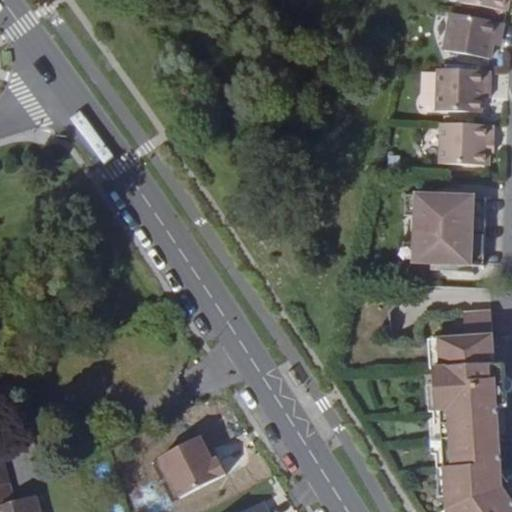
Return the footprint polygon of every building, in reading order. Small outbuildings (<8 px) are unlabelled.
[(502,17),(450,7),(443,43),(489,51),(491,38),(492,29),(501,31),(502,17)] [(492,29),(491,38),(499,40),(501,31),(492,29)] [(489,66),(437,63),(434,104),(478,107),(478,92),(479,79),(488,80),(489,66)] [(479,79),(478,92),(488,93),(488,80),(479,79)] [(490,119),(438,117),(436,158),(484,160),(484,147),(481,146),(482,135),(489,135),(490,119)] [(481,146),(484,147),(488,147),(489,135),(482,135),(481,146)] [(413,207),(414,186),(402,185),(401,207),(413,207)] [(478,188),(414,186),(413,207),(413,233),(412,256),(475,258),(476,242),(471,241),(472,203),(478,203),(478,188)] [(484,203),(478,203),(472,203),(471,241),(476,242),(483,242),(484,203)] [(412,256),(413,233),(401,233),(400,255),(412,256)] [(448,502),(443,506),(446,511),(511,511),(511,489),(507,492),(501,479),(507,475),(500,467),(496,404),(505,403),(503,388),(491,389),(490,378),(503,377),(502,361),(492,361),(489,309),(463,310),(464,335),(440,336),(441,366),(433,366),(435,406),(440,407),(448,502)] [(201,435),(161,456),(182,498),(227,475),(218,458),(214,460),(201,435)] [(6,460),(0,462),(0,511),(48,511),(42,494),(20,502),(6,460)] [(268,511),(263,502),(243,511),(268,511)]
